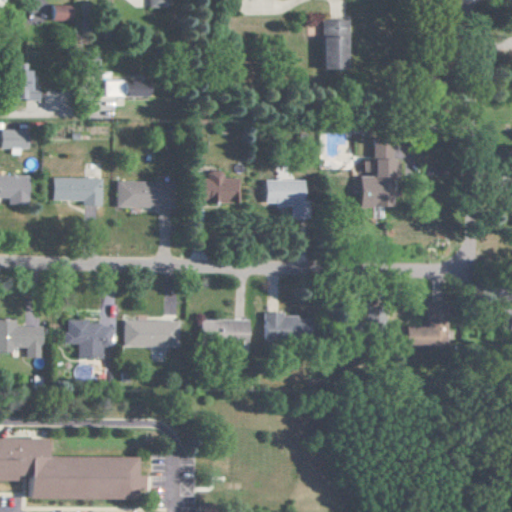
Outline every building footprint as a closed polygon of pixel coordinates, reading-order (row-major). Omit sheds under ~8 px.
[(50,20),(69,20),(69,5),(50,4),(50,20)] [(319,69),(343,69),(343,20),(319,19),(319,69)] [(96,75),(97,56),(85,56),(84,75),(96,75)] [(37,85),(27,85),(27,63),(12,63),(11,99),(36,100),(37,85)] [(101,81),(101,96),(145,95),(145,80),(101,81)] [(0,147),(24,149),(25,130),(0,129),(0,147)] [(355,204),(386,204),(386,189),(386,177),(394,177),(394,160),(387,160),(387,142),(368,142),(369,175),(355,176),(355,204)] [(219,178),(219,171),(204,170),(203,179),(189,178),(188,201),(234,202),(235,179),(219,178)] [(0,197),(5,197),(5,204),(24,205),(25,176),(0,175),(0,197)] [(97,178),(49,177),(48,199),(79,200),(78,205),(97,205),(97,178)] [(301,180),(261,179),(261,204),(287,204),(287,218),(301,218),(301,180)] [(148,181),(113,181),(112,207),(147,207),(148,181)] [(498,333),(511,333),(511,309),(499,309),(498,333)] [(308,338),(308,316),(280,317),(280,312),(260,312),(261,339),(308,338)] [(0,350),(23,350),(23,357),(38,358),(38,326),(13,326),(13,320),(0,319),(0,350)] [(175,321),(120,320),(120,345),(175,346),(175,321)] [(196,320),(197,343),(245,342),(244,320),(196,320)] [(74,358),(99,358),(99,346),(108,346),(108,322),(62,322),(62,344),(74,344),(74,358)] [(403,348),(441,347),(441,326),(402,327),(403,348)] [(24,499),(132,499),(132,490),(140,490),(140,476),(133,476),(133,457),(41,457),(41,439),(0,438),(0,481),(12,481),(12,478),(24,478),(24,499)]
